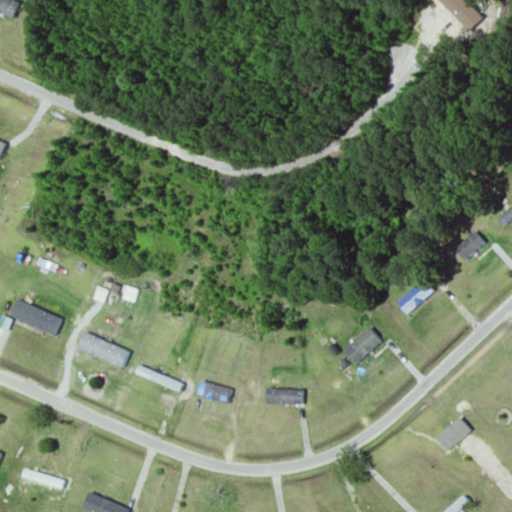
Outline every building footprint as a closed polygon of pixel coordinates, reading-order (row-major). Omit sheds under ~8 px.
[(18,5),(5,0),(0,0),(0,15),(11,20),(18,5)] [(511,206),(498,221),(506,229),(511,223),(511,206)] [(484,244),(475,232),(453,249),(463,261),(484,244)] [(397,305),(408,317),(435,292),(424,280),(397,305)] [(62,321),(15,301),(7,318),(54,339),(62,321)] [(342,351),(353,365),(381,342),(370,328),(342,351)] [(75,351),(122,370),(129,352),(82,334),(75,351)] [(239,400),(241,392),(197,384),(196,391),(239,400)] [(303,391),(264,390),(264,406),(302,406),(303,391)] [(126,511),(128,510),(88,493),(81,510),(86,511),(126,511)]
